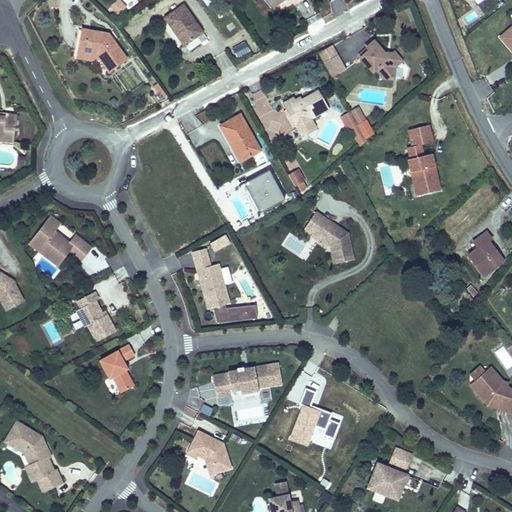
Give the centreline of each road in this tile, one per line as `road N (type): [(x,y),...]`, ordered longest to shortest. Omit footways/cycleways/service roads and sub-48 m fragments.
road 1 (residential): [(511,469),(431,437),(370,369),(325,342),(267,335),(170,345)]
road 2 (residential): [(117,145),(385,0)]
road 3 (residential): [(170,345),(157,292),(102,191)]
road 4 (residential): [(115,482),(157,418),(170,345)]
road 5 (tertiary): [(431,0),(490,135)]
road 6 (residential): [(7,18),(70,134)]
